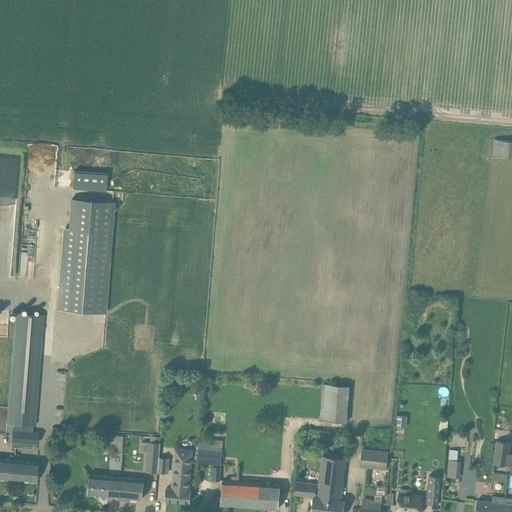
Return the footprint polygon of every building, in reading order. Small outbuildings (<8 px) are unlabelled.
[(511,140),(495,139),(494,155),(511,155),(511,140)] [(0,171),(20,172),(20,155),(0,154),(0,171)] [(0,172),(0,185),(18,185),(18,173),(0,172)] [(71,227),(65,227),(60,308),(110,311),(117,200),(73,197),(71,227)] [(19,276),(26,276),(27,260),(20,259),(19,276)] [(37,271),(35,271),(35,280),(45,280),(45,267),(38,267),(37,271)] [(35,425),(44,314),(15,312),(7,423),(35,425)] [(343,408),(352,408),(352,384),(323,383),(322,419),(342,420),(343,408)] [(397,415),(396,427),(397,427),(406,428),(407,416),(398,415),(397,415)] [(12,430),(11,442),(37,444),(38,432),(12,430)] [(496,440),(493,464),(507,465),(510,442),(496,440)] [(198,441),(196,462),(216,464),(216,466),(213,466),(212,480),(220,480),(222,447),(210,446),(210,442),(198,441)] [(160,443),(148,442),(146,451),(145,472),(157,473),(160,443)] [(165,501),(189,503),(190,490),(188,490),(192,450),(175,448),(171,488),(166,488),(165,501)] [(386,470),(389,451),(362,448),(360,466),(386,470)] [(450,449),(449,476),(460,476),(460,449),(450,449)] [(58,463),(65,468),(69,463),(52,451),(51,473),(58,463)] [(342,511),(343,507),(344,500),(340,499),(345,458),(322,455),(319,484),(296,481),(295,494),(313,497),(311,511),(342,511)] [(169,458),(159,457),(158,472),(166,472),(166,465),(168,465),(169,458)] [(0,478),(13,480),(16,480),(18,460),(17,460),(17,458),(15,458),(15,460),(0,458),(0,478)] [(18,460),(16,480),(36,482),(38,462),(18,460)] [(508,472),(493,470),(492,479),(506,481),(507,475),(508,473),(508,472)] [(142,499),(142,489),(143,479),(89,474),(88,494),(142,499)] [(437,504),(440,476),(429,475),(426,503),(437,504)] [(222,480),(221,505),(278,509),(280,484),(222,480)] [(360,509),(359,511),(379,511),(379,509),(381,495),(387,495),(388,486),(376,485),(375,494),(374,500),(371,500),(363,499),(362,507),(360,507),(360,509)] [(398,492),(397,511),(405,511),(420,511),(422,494),(412,493),(411,494),(398,492)] [(477,498),(475,511),(501,511),(504,497),(492,495),(491,501),(477,498)] [(511,511),(511,497),(504,497),(501,511),(511,511)]
